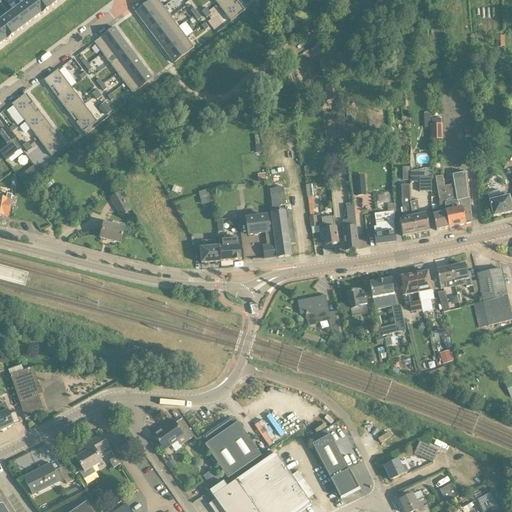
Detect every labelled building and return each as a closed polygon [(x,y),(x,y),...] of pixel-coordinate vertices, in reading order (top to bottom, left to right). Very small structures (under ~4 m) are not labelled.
[(30,0),(28,0),(21,6),(33,21),(41,14),(30,0)] [(44,0),(30,0),(41,14),(41,15),(51,8),(50,7),(44,0)] [(152,0),(135,13),(143,23),(163,8),(157,0),(152,0)] [(224,0),(217,5),(230,23),(245,12),(238,2),(235,4),(232,0),(224,0)] [(21,6),(13,11),(24,27),(33,21),(21,6)] [(163,8),(143,23),(150,33),(171,18),(163,8)] [(13,11),(4,18),(16,33),(24,27),(13,11)] [(4,18),(0,20),(0,32),(6,40),(6,41),(16,34),(16,33),(4,18)] [(158,43),(179,28),(171,18),(150,33),(158,43)] [(122,39),(114,28),(94,44),(102,54),(122,39)] [(166,54),(186,38),(179,28),(158,43),(166,54)] [(409,34),(401,35),(403,46),(411,44),(409,34)] [(174,64),(194,49),(186,38),(166,54),(174,64)] [(496,49),(504,49),(504,38),(496,38),(496,49)] [(130,49),(122,39),(102,54),(109,64),(130,49)] [(109,64),(117,74),(137,59),(130,49),(109,64)] [(323,78),(324,78),(350,72),(345,50),(318,57),(323,78)] [(137,59),(117,74),(124,84),(125,84),(125,85),(145,69),(137,59)] [(125,85),(132,95),(153,79),(145,69),(125,85)] [(44,81),(51,91),(53,89),(54,90),(59,97),(57,98),(56,97),(57,99),(71,88),(58,71),(44,81)] [(327,101),(337,100),(338,99),(336,83),(325,85),(327,101)] [(71,88),(57,99),(64,108),(66,106),(72,114),(70,115),(69,114),(69,115),(70,116),(84,105),(71,88)] [(39,112),(38,111),(39,112),(36,113),(31,106),(33,104),(26,95),(12,105),(25,123),(39,112)] [(71,117),(70,116),(72,115),(78,122),(76,124),(83,134),(97,123),(84,105),(70,116),(71,117)] [(52,129),(51,128),(51,129),(49,131),(47,128),(44,123),(46,121),(39,112),(25,123),(38,140),(52,129)] [(440,125),(431,125),(430,125),(430,128),(430,140),(442,140),(442,125),(440,125)] [(58,137),(56,139),(50,131),(52,130),(53,131),(52,129),(38,140),(51,158),(65,147),(58,137)] [(22,153),(10,136),(6,130),(0,134),(0,142),(5,149),(0,152),(0,156),(5,164),(22,153)] [(38,173),(33,167),(28,171),(32,177),(38,173)] [(265,174),(258,175),(259,183),(266,183),(265,174)] [(442,177),(435,178),(439,200),(443,200),(449,229),(472,224),(467,174),(451,176),(452,186),(444,187),(442,177)] [(354,177),(356,197),(365,196),(363,176),(354,177)] [(420,193),(431,192),(431,179),(419,179),(420,193)] [(410,206),(410,203),(409,186),(401,186),(402,200),(401,200),(405,219),(399,221),(402,237),(416,235),(410,206)] [(315,217),(313,198),(314,198),(313,187),(306,188),(308,199),(309,199),(311,218),(310,218),(311,228),(317,228),(316,217),(315,217)] [(278,207),(286,206),(285,202),(283,188),(269,190),(271,204),(272,208),(270,208),(272,217),(271,217),(277,258),(277,259),(291,257),(289,245),(296,244),(295,243),(291,212),(284,212),(279,213),(279,210),(278,207)] [(200,193),(203,205),(212,203),(209,190),(200,193)] [(0,216),(8,218),(11,199),(12,196),(0,193),(0,216)] [(501,200),(500,194),(488,197),(493,218),(511,213),(511,211),(509,198),(501,200)] [(436,231),(449,229),(443,200),(439,200),(437,201),(440,214),(433,216),(436,231)] [(125,201),(115,206),(120,216),(131,211),(125,201)] [(410,206),(416,235),(429,232),(426,215),(420,216),(417,202),(410,203),(410,206)] [(345,252),(358,250),(355,228),(356,227),(354,206),(346,207),(347,221),(342,221),(345,252)] [(375,246),(396,244),(393,222),(394,222),(393,214),(374,217),(377,237),(374,237),(375,246)] [(265,260),(277,258),(271,217),(246,220),(248,236),(265,234),(267,247),(263,247),(265,260)] [(338,244),(334,217),(321,219),(322,225),(319,225),(320,231),(321,240),(324,240),(324,246),(331,245),(331,246),(336,245),(336,244),(338,244)] [(120,244),(123,234),(124,229),(104,223),(100,239),(120,244)] [(219,248),(219,263),(241,261),(240,248),(238,248),(238,240),(222,242),(223,250),(220,250),(220,248),(219,248)] [(208,249),(200,250),(201,265),(219,263),(219,248),(208,249)] [(480,291),(478,281),(472,283),(471,280),(469,273),(466,273),(465,265),(458,267),(458,266),(452,267),(452,268),(450,268),(454,283),(465,281),(466,288),(472,286),(474,293),(480,291)] [(454,283),(450,268),(449,269),(448,268),(444,269),(444,270),(436,271),(439,284),(441,290),(455,287),(454,283)] [(480,291),(483,304),(473,306),(478,329),(511,321),(501,270),(476,275),(478,281),(480,291)] [(414,276),(421,310),(431,308),(430,301),(434,300),(432,291),(431,283),(429,284),(427,273),(414,276)] [(403,297),(405,306),(409,305),(411,313),(421,310),(414,276),(401,279),(403,289),(401,289),(403,297)] [(395,302),(391,280),(370,284),(372,300),(373,300),(375,312),(393,308),(397,326),(404,325),(401,307),(395,308),(394,302),(395,302)] [(360,293),(359,290),(347,292),(349,309),(350,308),(351,317),(367,314),(365,305),(363,292),(360,293)] [(444,313),(449,312),(445,292),(438,294),(444,313)] [(328,315),(325,298),(298,303),(300,315),(306,314),(308,327),(316,325),(315,320),(329,318),(332,335),(338,334),(335,314),(328,315)] [(319,339),(305,333),(303,339),(317,344),(319,339)] [(138,355),(138,356),(156,361),(159,351),(141,346),(140,347),(140,349),(139,353),(138,355)] [(452,362),(449,352),(440,355),(443,364),(452,362)] [(22,367),(8,371),(10,377),(25,420),(45,413),(44,413),(39,397),(33,381),(37,380),(33,369),(29,370),(23,372),(22,367)] [(508,399),(511,397),(511,378),(501,384),(508,399)] [(10,415),(8,411),(4,403),(0,405),(0,431),(0,432),(14,426),(15,425),(20,423),(15,413),(10,415)] [(175,424),(173,421),(165,427),(166,428),(153,436),(153,437),(163,451),(177,442),(176,441),(183,436),(187,442),(194,437),(182,419),(175,424)] [(207,444),(205,446),(228,479),(261,457),(251,442),(243,431),(238,423),(235,425),(234,426),(230,421),(205,438),(209,443),(207,444)] [(263,421),(255,426),(269,446),(277,441),(263,421)] [(86,453),(76,459),(82,470),(79,472),(84,480),(95,474),(92,468),(102,463),(97,455),(103,451),(108,448),(109,448),(108,447),(106,442),(105,441),(102,436),(101,436),(96,439),(87,444),(83,446),(82,447),(83,448),(86,453)] [(342,498),(358,489),(349,473),(350,473),(349,471),(348,471),(348,470),(330,436),(312,445),(341,499),(343,498),(342,498)] [(433,464),(439,452),(419,443),(414,455),(433,464)] [(215,501),(208,505),(213,511),(301,511),(311,505),(297,485),(303,481),(299,474),(293,479),(276,454),(213,497),(215,501)] [(116,457),(109,461),(113,468),(120,464),(116,457)] [(175,467),(171,461),(167,464),(171,470),(175,467)] [(401,468),(398,461),(384,467),(390,481),(408,473),(405,466),(401,468)] [(24,478),(23,478),(32,496),(33,495),(59,482),(60,482),(51,464),(50,465),(24,478)] [(66,485),(73,482),(65,467),(59,470),(66,485)] [(215,473),(205,481),(211,490),(222,482),(215,473)] [(446,503),(458,497),(452,484),(439,491),(446,503)] [(491,494),(476,502),(481,511),(485,511),(497,506),(491,494)] [(415,503),(412,496),(400,502),(404,511),(429,511),(423,499),(415,503)] [(92,511),(86,503),(73,511),(92,511)]
